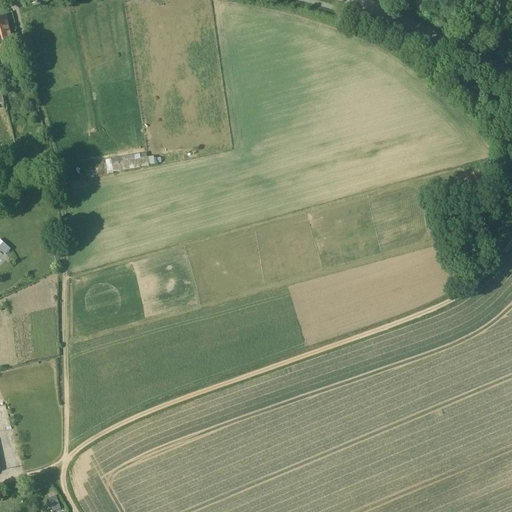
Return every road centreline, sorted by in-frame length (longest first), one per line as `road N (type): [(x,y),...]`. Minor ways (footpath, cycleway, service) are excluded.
road 1 (track): [(80,511),(64,459),(65,190),(14,5)]
road 2 (track): [(64,459),(124,422),(456,297),(511,242)]
road 3 (tertiary): [(511,73),(356,0)]
